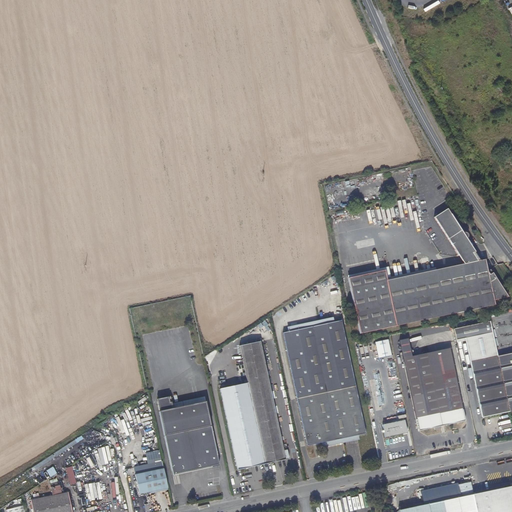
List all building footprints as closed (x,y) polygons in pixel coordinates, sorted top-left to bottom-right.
[(477,253),(449,210),(435,218),(460,256),(477,253)] [(388,280),(386,270),(349,277),(361,333),(495,306),(494,301),(511,299),(492,270),(488,272),(486,260),(388,280)] [(365,432),(341,319),(283,332),(306,444),(365,432)] [(508,410),(497,356),(489,321),(453,329),(455,341),(465,339),(481,416),(508,410)] [(150,356),(177,350),(174,334),(147,340),(150,356)] [(420,429),(465,420),(455,372),(433,376),(429,352),(413,355),(409,338),(401,339),(420,429)] [(389,339),(376,342),(379,358),(392,355),(389,339)] [(284,458),(260,341),(239,346),(247,382),(264,463),(284,458)] [(455,372),(450,348),(429,352),(433,376),(455,372)] [(511,409),(511,352),(497,356),(508,410),(511,409)] [(236,468),(264,463),(247,382),(219,388),(236,468)] [(158,399),(157,402),(170,472),(209,463),(210,468),(218,466),(205,403),(172,409),(170,397),(158,399)] [(405,419),(391,420),(391,434),(405,433),(405,419)] [(143,470),(143,472),(162,468),(161,461),(133,467),(134,472),(143,470)] [(170,472),(171,477),(210,468),(209,463),(170,472)] [(69,484),(76,483),(72,466),(66,467),(69,484)] [(143,472),(133,474),(137,494),(166,489),(162,468),(143,472)] [(105,498),(100,474),(84,477),(89,501),(105,498)] [(474,482),(462,485),(464,498),(476,495),(474,482)] [(52,489),(53,496),(31,501),(32,511),(70,511),(67,493),(62,494),(60,487),(52,489)] [(511,511),(511,487),(476,495),(464,498),(401,511),(511,511)]
